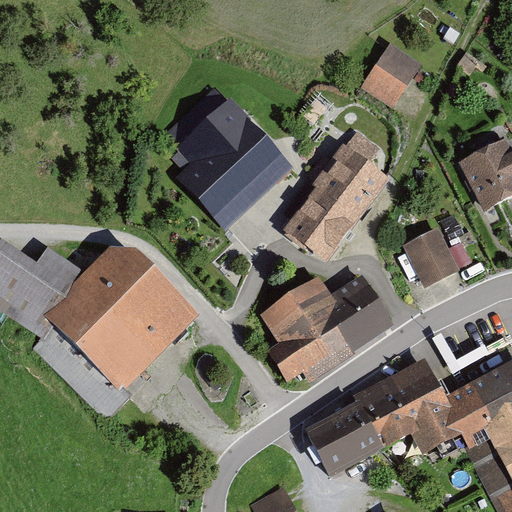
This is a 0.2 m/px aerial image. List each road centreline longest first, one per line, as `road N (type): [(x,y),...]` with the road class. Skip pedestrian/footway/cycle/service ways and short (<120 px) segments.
road 1 (residential): [(511,285),(417,333),(252,438),(224,476),(215,511)]
road 2 (track): [(0,231),(89,234),(145,246),(292,412)]
